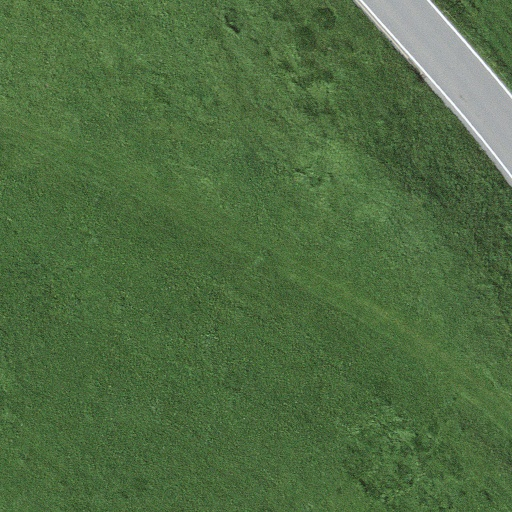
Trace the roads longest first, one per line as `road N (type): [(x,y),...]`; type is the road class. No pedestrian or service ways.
road 1 (track): [(0,110),(266,227),(463,360),(511,408)]
road 2 (tertiary): [(403,0),(511,149)]
